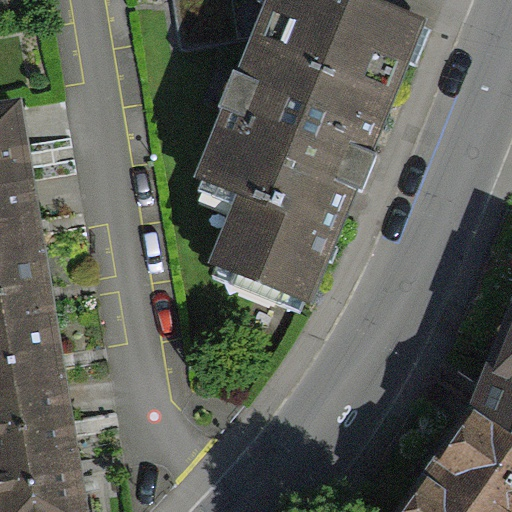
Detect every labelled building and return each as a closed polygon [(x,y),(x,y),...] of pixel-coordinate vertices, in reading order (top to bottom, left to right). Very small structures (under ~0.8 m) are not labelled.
[(199,265),(311,309),(431,11),(405,0),(256,0),(190,167),(232,183),(199,265)] [(16,91),(0,93),(0,168),(28,164),(16,91)] [(28,164),(0,168),(0,243),(40,237),(28,164)] [(40,237),(0,243),(0,318),(53,310),(40,237)] [(53,310),(0,318),(0,393),(65,382),(53,310)] [(511,315),(465,421),(511,442),(511,315)] [(65,382),(0,393),(0,468),(78,455),(65,382)] [(511,511),(511,442),(465,421),(389,511),(511,511)] [(87,511),(78,455),(0,468),(0,511),(87,511)]
